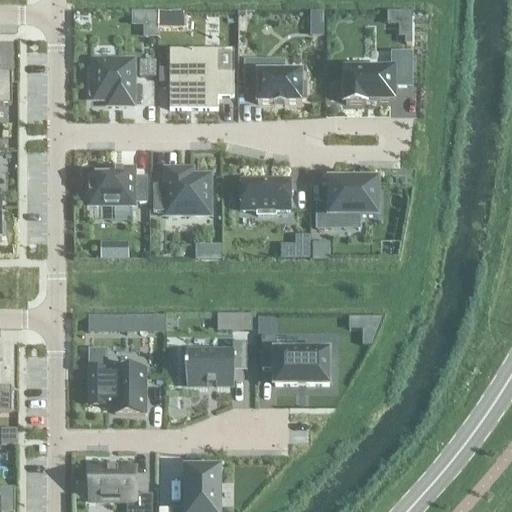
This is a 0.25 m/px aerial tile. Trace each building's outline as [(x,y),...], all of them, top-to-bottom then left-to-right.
[(186,15),(157,15),(157,31),(186,32),(186,15)] [(169,113),(218,113),(218,100),(234,100),(234,53),(169,53),(169,113)] [(346,107),(366,107),(366,104),(394,104),(394,90),(412,90),(412,56),(392,56),(392,74),(346,74),(346,85),(342,85),(342,103),(346,103),(346,107)] [(94,103),(108,103),(108,109),(134,109),(134,64),(94,64),(94,83),(90,83),(90,99),(94,99),(94,103)] [(156,64),(140,64),(140,80),(156,80),(156,64)] [(302,76),(284,76),(259,76),(259,64),(245,64),(245,93),(258,93),(258,107),(301,107),(301,102),(306,102),(306,87),(302,87),(302,76)] [(166,70),(158,71),(158,85),(166,85),(166,70)] [(0,107),(12,107),(12,75),(0,74),(0,107)] [(134,173),(110,173),(110,180),(90,180),(90,209),(134,209),(134,206),(146,206),(146,181),(134,181),(134,173)] [(192,179),(192,173),(166,173),(166,188),(153,189),(153,215),(166,216),(166,218),(210,218),(210,179),(192,179)] [(276,219),(276,214),(290,214),(290,183),(242,183),(242,214),(257,214),(257,219),(276,219)] [(329,221),(360,221),(378,221),(378,183),(329,183),(329,206),(315,206),(315,233),(329,232),(329,221)] [(295,246),(280,247),(280,262),(280,263),(310,262),(309,239),(295,239),(295,246)] [(211,248),(211,263),(221,263),(221,248),(211,248)] [(312,248),(311,262),(330,263),(330,248),(312,248)] [(100,319),(88,319),(89,335),(100,335),(100,319)] [(124,319),(124,335),(134,335),(134,319),(124,319)] [(154,319),(154,335),(165,335),(165,319),(154,319)] [(381,321),(349,321),(348,332),(362,332),(362,348),(370,349),(381,321)] [(262,341),(262,373),(275,373),(275,389),(329,389),(329,355),(276,355),(276,341),(262,341)] [(232,346),(232,356),(188,356),(188,370),(186,370),(186,374),(188,374),(188,389),(233,389),(233,366),(247,366),(247,346),(232,346)] [(106,354),(90,354),(90,405),(114,405),(114,417),(145,417),(145,373),(114,373),(114,376),(106,376),(106,354)] [(0,414),(11,415),(11,389),(0,389),(0,414)] [(90,473),(90,503),(127,503),(126,511),(152,511),(152,498),(135,498),(135,473),(90,473)] [(218,511),(219,473),(186,473),(186,511),(172,511),(171,511),(218,511)] [(0,503),(0,511),(14,511),(14,491),(0,491),(0,504),(0,503)]
